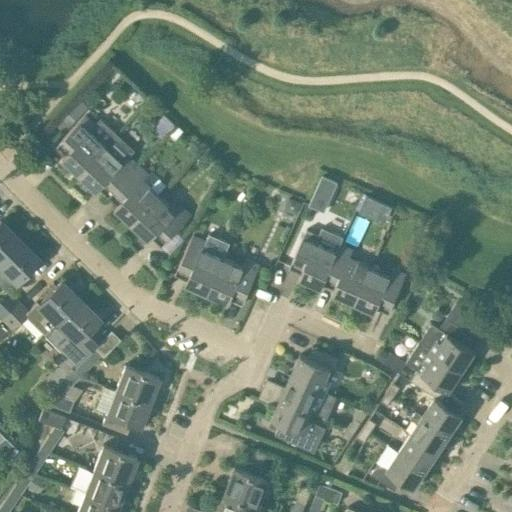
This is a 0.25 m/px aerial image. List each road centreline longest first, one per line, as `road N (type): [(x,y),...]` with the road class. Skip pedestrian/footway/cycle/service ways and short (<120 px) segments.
road 1 (residential): [(258,370),(126,296),(0,172)]
road 2 (residential): [(165,511),(202,418),(258,370)]
road 3 (residential): [(443,511),(506,387),(511,389)]
road 4 (residential): [(258,370),(286,312),(360,342)]
